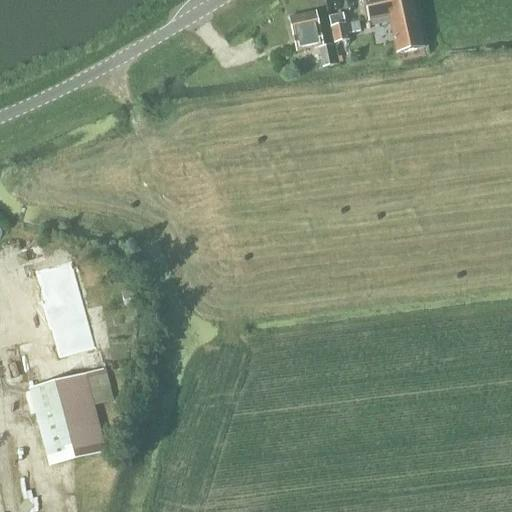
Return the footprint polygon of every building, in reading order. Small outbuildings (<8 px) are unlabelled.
[(365,0),(370,23),(390,18),(398,55),(425,50),(413,0),(365,0)] [(297,55),(320,50),(326,49),(318,15),(290,21),(297,55)] [(337,46),(351,44),(348,28),(334,31),(337,46)] [(335,48),(326,49),(320,50),(324,70),(339,68),(335,48)] [(62,240),(27,249),(52,334),(87,325),(62,240)] [(78,335),(21,349),(30,385),(39,423),(116,403),(98,339),(79,344),(78,335)]
